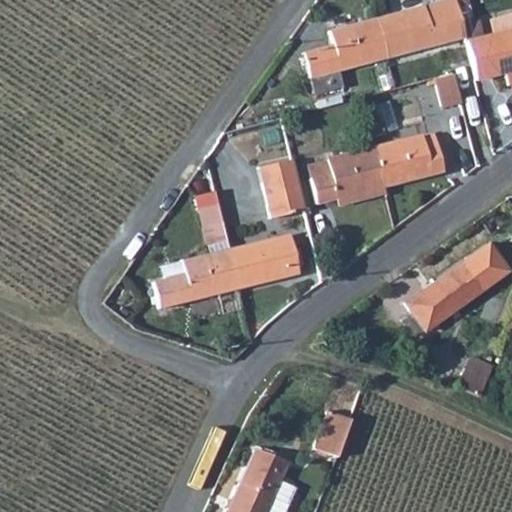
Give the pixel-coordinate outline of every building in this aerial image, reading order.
[(433,3),(421,7),(425,20),(437,17),(433,3)] [(421,7),(374,20),(385,59),(444,42),(437,17),(425,20),(421,7)] [(459,24),(464,41),(474,80),(503,72),(507,85),(511,83),(511,16),(511,14),(496,18),(499,32),(492,33),(480,36),(476,20),(459,24)] [(488,19),(492,33),(499,32),(496,18),(488,19)] [(385,59),(374,20),(327,33),(331,46),(300,55),(308,79),(313,95),(341,88),(337,72),(385,59)] [(450,74),(433,78),(441,106),(458,101),(450,74)] [(419,136),(371,147),(382,187),(442,172),(436,147),(423,150),(419,136)] [(382,187),(371,147),(324,160),(327,174),(309,179),(314,204),(382,187)] [(259,184),(293,175),(289,160),(255,168),(259,184)] [(268,219),(302,210),(293,175),(259,184),(268,219)] [(275,237),(228,249),(238,288),(297,273),(291,248),(279,251),(275,237)] [(238,288),(228,249),(181,261),(184,275),(154,283),(160,308),(238,288)] [(467,258),(404,303),(425,330),(487,285),(467,258)] [(463,369),(455,386),(477,396),(486,378),(463,369)] [(314,448),(332,455),(346,417),(328,410),(314,448)] [(346,417),(332,455),(337,457),(350,418),(346,417)] [(254,451),(227,511),(264,511),(285,465),(254,451)]
